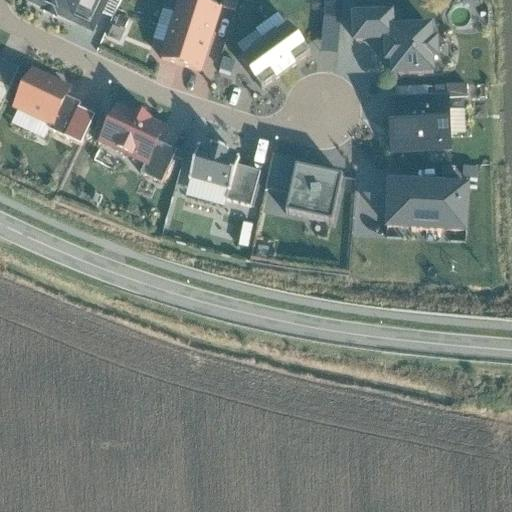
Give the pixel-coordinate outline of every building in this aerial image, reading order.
[(90,17),(97,0),(27,0),(86,27),(90,17)] [(112,18),(120,0),(97,0),(90,17),(112,18)] [(222,9),(192,0),(182,0),(173,29),(211,41),(222,9)] [(403,6),(362,8),(361,0),(337,0),(339,19),(356,17),(358,47),(386,46),(388,74),(441,71),(438,20),(404,21),(403,6)] [(173,29),(164,58),(203,69),(211,41),(173,29)] [(306,58),(284,29),(263,46),(284,74),(306,58)] [(263,46),(240,64),(262,92),(284,74),(263,46)] [(59,107),(66,93),(26,75),(7,118),(58,141),(69,117),(71,112),(59,107)] [(0,111),(0,112),(12,85),(0,79),(0,111)] [(428,102),(428,88),(397,88),(397,102),(428,102)] [(162,121),(120,102),(99,146),(141,166),(162,121)] [(452,149),(449,102),(428,102),(397,102),(389,102),(392,153),(452,149)] [(89,126),(69,117),(58,141),(78,150),(89,126)] [(237,160),(198,151),(190,187),(228,196),(237,160)] [(285,203),(290,180),(292,172),(267,167),(261,198),(285,203)] [(437,180),(395,179),(395,221),(436,222),(437,180)] [(280,224),(323,233),(333,189),(290,180),(285,203),(280,224)] [(470,221),(469,180),(437,180),(436,222),(470,221)]
